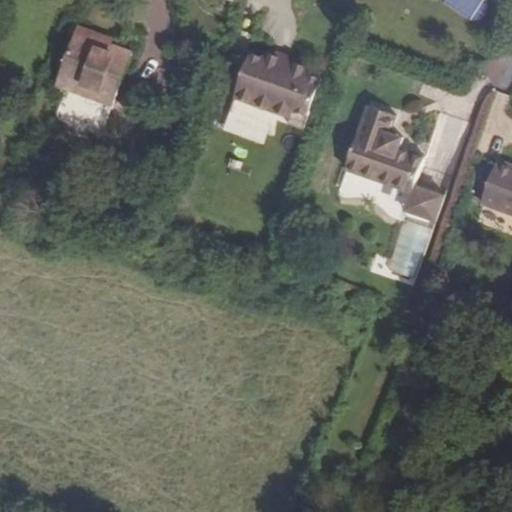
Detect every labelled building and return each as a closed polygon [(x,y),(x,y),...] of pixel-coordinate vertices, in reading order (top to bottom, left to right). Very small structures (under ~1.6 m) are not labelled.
[(82,82),(109,92),(123,52),(94,41),(70,32),(53,78),(81,87),(82,82)] [(274,116),(293,67),(268,58),(266,64),(252,59),(238,96),(255,102),(253,108),(274,116)] [(293,67),(274,116),(293,123),(290,130),(305,135),(323,84),(309,80),(312,74),(293,67)] [(81,87),(53,78),(48,92),(101,110),(109,92),(82,82),(81,87)] [(255,102),(238,96),(236,103),(253,108),(255,102)] [(410,197),(413,189),(425,158),(402,149),(395,146),(397,141),(392,140),(398,122),(368,112),(346,176),(410,197)] [(511,170),(497,165),(481,209),(511,219),(511,170)] [(413,189),(410,197),(405,214),(436,223),(444,199),(413,189)] [(434,228),(404,219),(386,278),(416,287),(434,228)]
